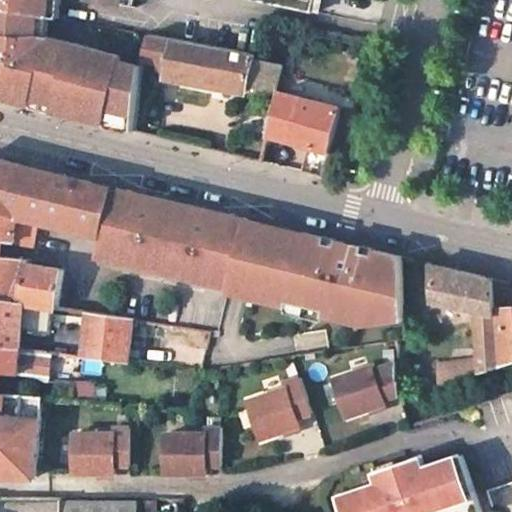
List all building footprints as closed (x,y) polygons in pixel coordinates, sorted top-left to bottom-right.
[(0,0),(0,4),(54,14),(56,15),(59,0),(0,0)] [(256,0),(269,3),(297,9),(316,14),(318,0),(256,0)] [(52,34),(54,14),(0,4),(0,34),(50,41),(49,49),(142,65),(143,60),(121,56),(116,49),(52,34)] [(149,33),(143,58),(167,63),(165,76),(249,91),(251,85),(257,58),(258,52),(150,32),(149,33)] [(0,34),(0,93),(72,104),(75,88),(113,92),(114,88),(139,92),(142,65),(49,49),(50,41),(0,34)] [(276,90),(283,65),(257,58),(251,85),(276,90)] [(269,128),(268,134),(310,145),(303,172),(324,177),(330,151),(342,107),(278,90),(271,118),(269,128)] [(113,92),(105,120),(135,128),(139,94),(113,92)] [(271,118),(265,117),(263,126),(269,128),(271,118)] [(268,134),(269,128),(263,126),(260,138),(266,139),(268,134)] [(74,229),(104,236),(115,188),(94,183),(55,174),(26,167),(0,159),(0,211),(20,216),(40,221),(44,222),(74,229)] [(211,277),(226,214),(115,188),(104,236),(100,251),(211,277)] [(34,245),(40,221),(20,216),(0,211),(0,242),(4,243),(34,248),(34,245)] [(233,282),(248,219),(226,214),(211,277),(233,282)] [(406,307),(402,256),(375,250),(373,255),(363,253),(364,247),(337,241),(335,246),(325,244),(326,238),(267,224),(248,219),(233,282),(230,292),(250,297),(279,304),(280,298),(298,302),(315,307),(314,312),(354,322),(392,319),(392,308),(406,307)] [(4,243),(0,242),(0,300),(25,304),(61,309),(64,274),(64,269),(28,262),(28,258),(2,253),(4,243)] [(476,308),(480,357),(481,372),(502,365),(496,278),(431,263),(433,298),(476,308)] [(511,306),(504,306),(503,280),(496,278),(502,365),(511,361),(511,306)] [(504,306),(511,306),(511,282),(503,280),(504,306)] [(298,302),(280,298),(279,304),(277,310),(295,314),(298,302)] [(25,304),(0,300),(0,346),(21,349),(25,304)] [(298,302),(295,314),(312,319),(314,312),(315,307),(298,302)] [(406,307),(392,308),(392,319),(406,317),(406,307)] [(133,341),(134,330),(135,320),(89,313),(83,357),(130,362),(132,347),(133,341)] [(146,322),(135,320),(134,330),(145,331),(146,322)] [(25,372),(52,377),(57,350),(31,345),(25,372)] [(0,371),(0,372),(19,373),(21,349),(0,346),(0,371)] [(481,372),(480,357),(438,362),(439,386),(481,372)] [(402,392),(400,360),(379,367),(377,362),(339,375),(351,411),(373,404),(389,399),(388,397),(402,392)] [(318,410),(306,374),(293,378),(295,385),(256,398),(268,435),(292,427),(307,422),(305,414),(318,410)] [(58,381),(56,399),(93,401),(94,384),(58,381)] [(44,397),(0,393),(0,474),(37,475),(44,397)] [(375,408),(390,403),(389,399),(373,404),(375,408)] [(308,426),(307,422),(292,427),(293,431),(308,426)] [(227,462),(226,424),(213,424),(213,431),(171,431),(172,470),(197,470),(214,470),(214,462),(227,462)] [(135,464),(135,426),(121,426),(121,433),(80,433),(80,471),(105,472),(121,472),(121,464),(135,464)] [(462,511),(467,510),(467,511),(481,511),(484,511),(480,500),(473,479),(464,452),(425,465),(418,468),(414,458),(378,470),(381,480),(344,493),(350,511),(462,511)] [(422,456),(414,458),(418,468),(425,465),(422,456)] [(64,511),(139,511),(139,501),(65,501),(64,511)] [(159,511),(160,501),(139,501),(139,511),(159,511)]
